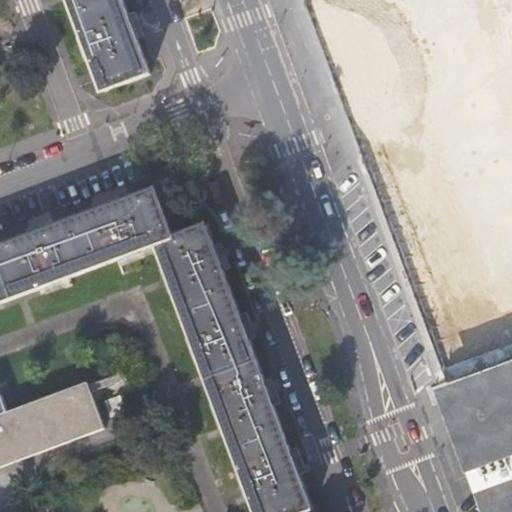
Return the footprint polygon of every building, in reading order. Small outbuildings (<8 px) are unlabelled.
[(75,0),(110,93),(155,76),(126,0),(75,0)] [(0,308),(161,249),(160,245),(175,239),(158,194),(0,252),(0,308)] [(309,511),(314,510),(210,227),(175,239),(160,245),(161,249),(258,511),(309,511)] [(511,511),(511,343),(433,375),(489,511),(511,511)] [(0,472),(108,436),(94,393),(0,424),(0,472)] [(133,428),(125,407),(110,412),(118,434),(133,428)]
